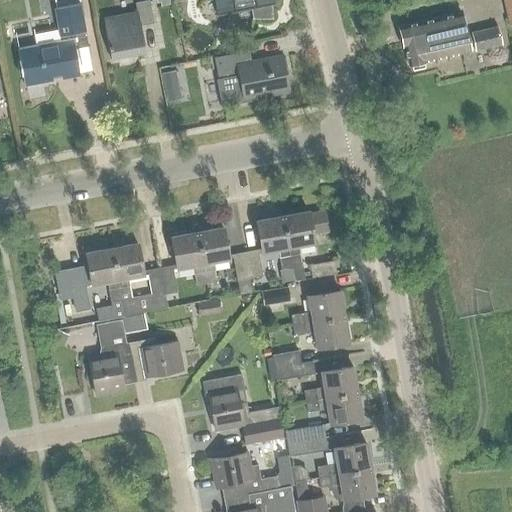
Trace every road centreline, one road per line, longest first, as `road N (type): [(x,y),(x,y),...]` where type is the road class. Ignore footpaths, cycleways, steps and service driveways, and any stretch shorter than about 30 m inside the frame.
road 1 (residential): [(433,511),(385,250),(353,131)]
road 2 (tertiary): [(353,131),(0,206)]
road 3 (residential): [(0,450),(153,421),(173,439),(184,511)]
road 4 (tertiary): [(353,131),(320,0)]
